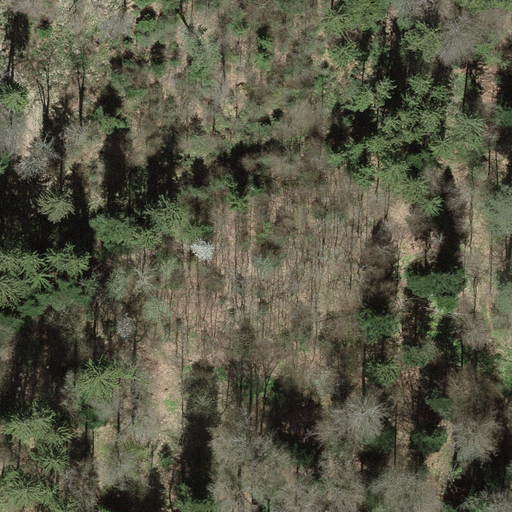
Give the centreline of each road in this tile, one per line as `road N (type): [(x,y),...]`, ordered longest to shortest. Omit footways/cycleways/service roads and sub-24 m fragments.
road 1 (track): [(0,396),(95,349),(148,353),(277,386),(511,366)]
road 2 (track): [(0,242),(99,201),(245,161),(288,138)]
